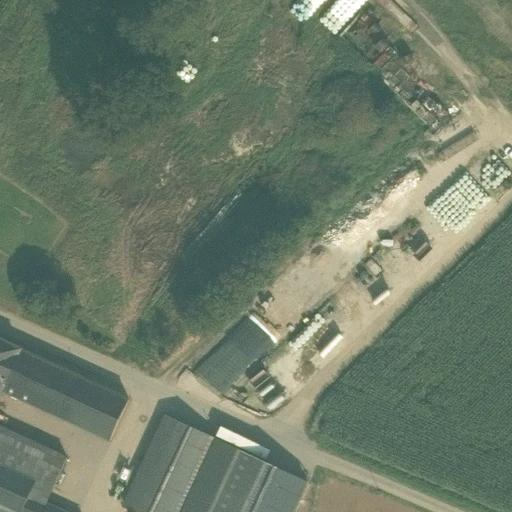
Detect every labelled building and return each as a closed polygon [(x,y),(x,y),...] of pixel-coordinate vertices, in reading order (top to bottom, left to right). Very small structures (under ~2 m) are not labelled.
[(270,34),(263,41),(278,57),(285,50),(270,34)] [(362,256),(453,174),(424,143),(388,175),(385,192),(356,218),(354,217),(341,229),(336,255),(329,253),(325,270),(334,280),(343,282),(346,268),(360,255),(362,256)] [(317,328),(246,402),(265,421),(337,347),(317,328)] [(0,385),(15,392),(34,349),(1,333),(0,334),(0,385)] [(122,441),(142,398),(34,349),(15,392),(122,441)] [(0,511),(86,511),(60,500),(82,451),(4,416),(15,392),(0,385),(0,511)] [(176,417),(132,509),(138,511),(294,511),(310,482),(176,417)]
